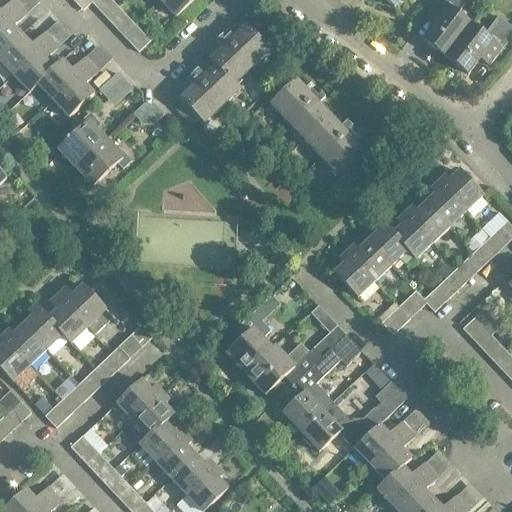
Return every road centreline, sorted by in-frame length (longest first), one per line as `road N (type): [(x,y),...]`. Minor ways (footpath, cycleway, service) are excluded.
road 1 (residential): [(241,0),(171,63),(146,72),(60,0)]
road 2 (residential): [(465,131),(296,0)]
road 3 (residential): [(0,461),(35,427),(54,447),(147,355)]
road 4 (residential): [(485,471),(389,364)]
road 5 (residential): [(389,364),(298,268)]
